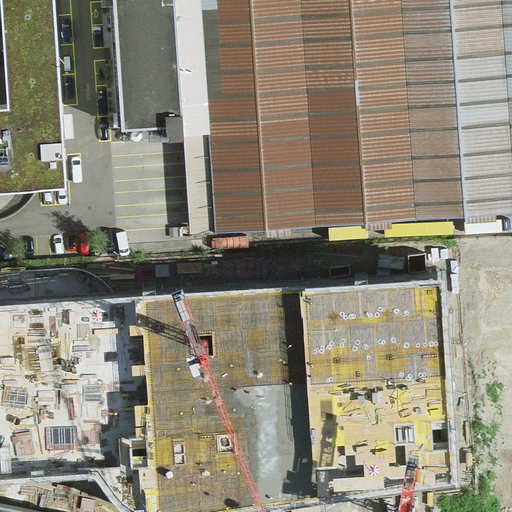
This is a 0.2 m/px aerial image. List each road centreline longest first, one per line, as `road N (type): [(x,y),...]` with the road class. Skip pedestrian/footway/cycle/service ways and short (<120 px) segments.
road 1 (unknown): [(0,468),(106,480),(96,400),(70,385),(0,385)]
road 2 (unknown): [(85,258),(77,0)]
